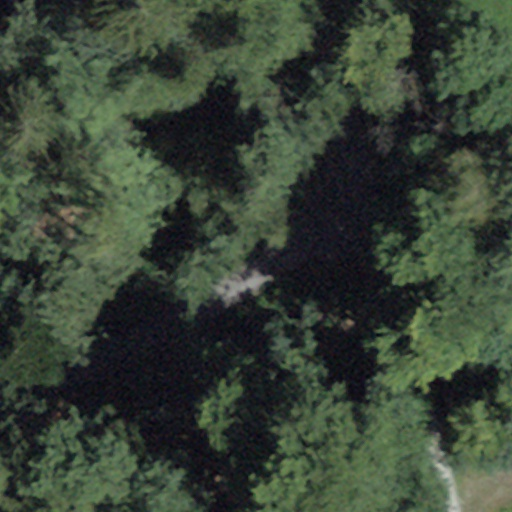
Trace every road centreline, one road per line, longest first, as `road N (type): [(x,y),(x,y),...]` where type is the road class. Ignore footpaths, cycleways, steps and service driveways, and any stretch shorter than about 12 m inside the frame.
road 1 (unclassified): [(342,0),(449,511)]
road 2 (track): [(377,194),(197,320),(0,404)]
